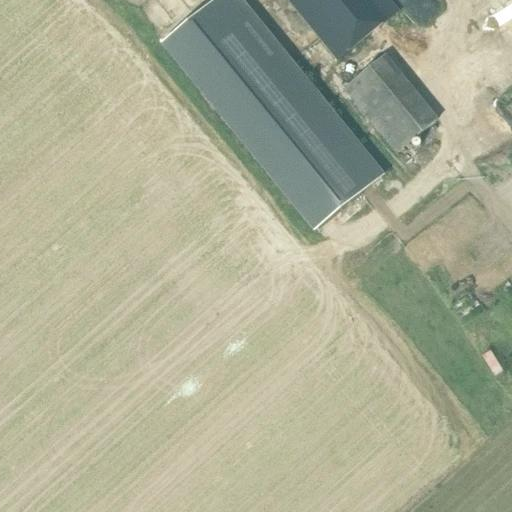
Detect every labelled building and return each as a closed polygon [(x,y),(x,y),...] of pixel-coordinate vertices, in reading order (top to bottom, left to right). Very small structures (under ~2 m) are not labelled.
[(381,178),(237,0),(216,0),(165,42),(317,230),(381,178)] [(289,0),(339,62),(397,15),(384,0),(289,0)] [(282,10),(272,14),(282,35),(291,31),(282,10)] [(394,153),(434,121),(384,57),(343,88),(394,153)] [(511,285),(499,295),(508,308),(511,305),(511,285)]
